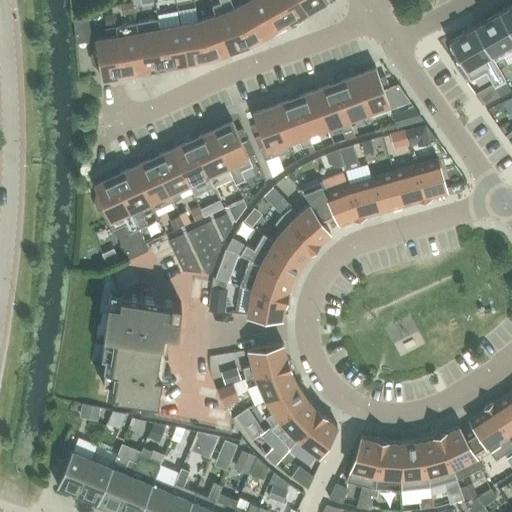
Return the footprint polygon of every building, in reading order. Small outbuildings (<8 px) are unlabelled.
[(249,43),(229,0),(219,0),(220,2),(212,5),(229,51),(249,43)] [(268,33),(249,0),(239,0),(241,4),(234,8),(230,0),(229,0),(249,43),(268,33)] [(287,22),(274,0),(249,0),(268,33),(287,22)] [(306,11),(299,0),(274,0),(287,22),(306,11)] [(299,0),(306,11),(325,0),(299,0)] [(499,11),(498,11),(511,35),(511,4),(499,12),(499,11)] [(229,51),(212,5),(212,6),(215,15),(198,21),(208,59),(229,51)] [(474,25),(473,26),(493,61),(494,60),(511,49),(511,35),(498,11),(497,12),(498,13),(474,26),(474,25)] [(112,13),(104,14),(105,23),(113,22),(112,13)] [(165,66),(157,19),(135,23),(144,70),(165,66)] [(186,62),(180,24),(159,28),(157,19),(165,66),(186,62)] [(186,62),(208,59),(198,21),(180,24),(186,62)] [(114,26),(122,74),(144,70),(135,23),(114,26)] [(122,74),(114,26),(105,28),(106,38),(94,40),(96,51),(92,56),(93,62),(98,66),(100,78),(122,74)] [(449,39),(447,40),(450,46),(449,46),(455,57),(457,57),(470,80),(485,71),(493,85),(504,79),(493,61),(473,26),(472,26),(473,27),(449,41),(449,39)] [(354,75),(369,116),(390,108),(383,89),(389,87),(386,79),(380,81),(375,68),(354,75)] [(369,116),(354,75),(334,83),(351,128),(348,119),(367,112),(369,116)] [(504,79),(493,85),(499,95),(510,90),(504,79)] [(342,131),(351,128),(334,83),(314,90),(327,126),(338,122),(342,131)] [(383,89),(390,108),(409,101),(397,84),(389,87),(383,89)] [(307,134),(327,126),(314,90),(293,98),(310,143),(311,143),(307,134)] [(301,146),(305,145),(309,153),(313,152),(310,143),(293,98),(273,105),(290,150),(289,146),(299,142),(301,146)] [(97,127),(98,101),(86,101),(85,127),(97,127)] [(269,158),(290,150),(273,105),(252,113),(257,127),(251,129),(259,148),(265,146),(269,158)] [(393,114),(397,125),(421,118),(414,109),(393,114)] [(232,121),(211,130),(235,183),(244,179),(240,170),(252,165),(248,157),(254,154),(244,131),(238,134),(232,121)] [(405,130),(409,144),(417,142),(417,145),(429,142),(428,139),(435,137),(425,124),(405,130)] [(211,130),(192,139),(213,186),(232,178),(235,183),(211,130)] [(393,148),(408,144),(404,130),(389,134),(393,148)] [(192,139),(172,148),(192,192),(194,195),(213,186),(192,139)] [(373,151),(370,139),(366,140),(360,142),(363,154),(373,151)] [(352,145),(338,149),(341,159),(355,155),(352,145)] [(172,148),(152,157),(172,201),(192,192),(172,148)] [(325,153),(328,163),(338,167),(343,165),(341,159),(338,149),(338,148),(326,153),(325,153)] [(152,157),(133,166),(153,210),(172,201),(152,157)] [(431,199),(431,198),(447,193),(437,159),(414,165),(424,200),(431,199)] [(418,202),(424,200),(414,165),(393,171),(402,205),(418,201),(418,202)] [(133,166),(113,175),(137,228),(146,224),(142,215),(153,210),(133,166)] [(380,212),(402,205),(393,171),(371,177),(380,212)] [(113,175),(93,185),(98,196),(96,201),(98,207),(104,209),(113,228),(124,223),(128,232),(137,228),(113,175)] [(365,216),(380,212),(371,177),(349,184),(359,219),(365,217),(365,216)] [(349,184),(325,192),(321,183),(301,191),(300,189),(298,190),(308,203),(322,222),(335,216),(339,225),(352,220),(352,221),(359,219),(349,184)] [(272,186),(262,196),(269,203),(279,193),(272,186)] [(219,199),(210,204),(214,211),(223,207),(219,199)] [(234,221),(245,205),(243,199),(228,206),(234,221)] [(308,203),(296,214),(290,207),(281,214),(315,247),(320,242),(319,241),(329,232),(322,222),(308,203)] [(188,210),(193,221),(203,216),(198,205),(188,210)] [(253,207),(243,220),(251,226),(261,214),(253,207)] [(177,214),(178,215),(183,226),(190,222),(184,210),(177,214)] [(223,239),(231,225),(225,213),(213,219),(223,239)] [(262,234),(301,261),(309,251),(310,252),(315,247),(281,214),(274,223),(281,229),(272,240),(262,233),(262,234)] [(173,229),(174,230),(183,226),(178,215),(169,220),(173,229)] [(205,272),(209,273),(221,243),(210,220),(185,232),(205,272)] [(124,223),(113,228),(127,259),(147,249),(137,228),(128,232),(124,223)] [(182,270),(200,272),(182,233),(168,240),(182,270)] [(291,278),(301,261),(262,234),(253,249),(245,245),(239,254),(291,278)] [(481,262),(471,247),(455,257),(464,272),(481,262)] [(248,259),(239,285),(287,297),(288,290),(287,290),(291,278),(239,254),(239,255),(248,259)] [(229,278),(227,272),(221,270),(217,280),(228,282),(229,278)] [(471,309),(487,330),(511,310),(511,289),(506,282),(471,309)] [(238,286),(250,289),(246,314),(281,317),(284,304),(285,304),(287,297),(239,285),(238,286)] [(224,312),(227,288),(210,286),(207,311),(224,312)] [(111,356),(106,355),(106,356),(104,368),(115,370),(114,381),(108,381),(108,382),(106,393),(157,401),(161,375),(155,374),(163,320),(177,322),(180,302),(121,293),(119,306),(108,305),(104,329),(115,331),(111,356)] [(330,320),(349,325),(352,313),(333,309),(330,320)] [(282,343),(247,349),(251,365),(242,367),(245,378),(254,375),(289,363),(287,356),(286,357),(282,343)] [(295,382),(290,370),(291,370),(289,363),(254,375),(257,383),(247,387),(254,404),(264,399),(295,382)] [(221,373),(225,384),(228,383),(231,382),(240,378),(235,367),(221,373)] [(438,400),(453,388),(444,377),(429,389),(438,400)] [(216,388),(219,397),(222,403),(222,404),(237,397),(231,382),(228,383),(225,384),(216,388)] [(295,382),(264,399),(272,411),(265,417),(271,425),(268,427),(269,428),(306,398),(295,382)] [(508,436),(511,433),(511,401),(507,394),(493,403),(493,402),(487,405),(508,436)] [(315,407),(306,398),(269,428),(288,448),(321,411),(316,406),(315,407)] [(97,421),(100,407),(92,405),(81,403),(78,417),(97,421)] [(475,455),(486,447),(495,459),(511,447),(511,442),(508,436),(487,405),(482,409),(482,410),(468,420),(473,426),(462,433),(475,455)] [(297,440),(318,455),(336,425),(326,417),(326,416),(321,411),(288,448),(289,449),(297,440)] [(121,427),(125,416),(111,414),(108,422),(121,427)] [(245,430),(252,440),(269,428),(268,427),(271,425),(265,417),(245,430)] [(131,419),(126,433),(138,438),(144,423),(131,419)] [(158,441),(164,426),(153,422),(147,436),(158,441)] [(456,479),(457,478),(482,467),(475,455),(462,433),(457,425),(445,431),(445,430),(438,432),(456,479)] [(209,457),(218,436),(218,435),(205,433),(204,432),(196,451),(209,457)] [(420,439),(429,486),(456,479),(438,432),(432,435),(432,436),(420,439)] [(345,481),(374,488),(381,438),(374,437),(374,438),(361,435),(345,481)] [(381,438),(374,488),(401,489),(400,441),(388,441),(388,439),(381,438)] [(224,439),(221,447),(233,453),(236,444),(224,439)] [(401,489),(429,486),(420,439),(400,441),(401,489)] [(271,446),(264,454),(274,464),(283,454),(273,444),(271,446)] [(60,473),(56,484),(76,493),(91,458),(71,449),(66,460),(61,462),(58,468),(60,473)] [(234,467),(249,473),(256,457),(241,450),(234,467)] [(263,479),(268,467),(260,460),(257,456),(256,457),(249,473),(263,479)] [(96,501),(111,466),(91,458),(76,493),(96,501)] [(128,458),(122,471),(111,466),(96,501),(116,510),(136,462),(128,458)] [(116,510),(122,511),(138,511),(152,478),(158,466),(138,458),(136,462),(116,510)] [(185,511),(195,490),(184,486),(191,470),(181,466),(175,482),(162,511),(185,511)] [(291,476),(290,477),(300,483),(307,488),(308,489),(311,481),(313,477),(313,476),(298,466),(291,476)] [(138,511),(162,511),(175,482),(174,482),(172,487),(152,478),(138,511)] [(195,490),(185,511),(209,511),(215,499),(221,485),(213,481),(207,495),(195,490)] [(328,498),(341,502),(347,488),(335,482),(328,498)] [(472,483),(459,488),(462,497),(463,498),(463,501),(476,496),(472,483)] [(282,503),(287,490),(284,489),(272,484),(267,496),(282,503)] [(449,501),(462,497),(459,488),(459,487),(450,489),(448,496),(449,501)] [(491,489),(477,497),(483,506),(496,497),(491,489)] [(420,497),(420,502),(421,509),(433,507),(431,496),(430,496),(420,497)] [(209,511),(232,511),(233,511),(222,507),(223,502),(215,499),(209,511)] [(233,511),(232,511),(255,511),(258,506),(250,502),(246,511),(235,506),(233,511)]
